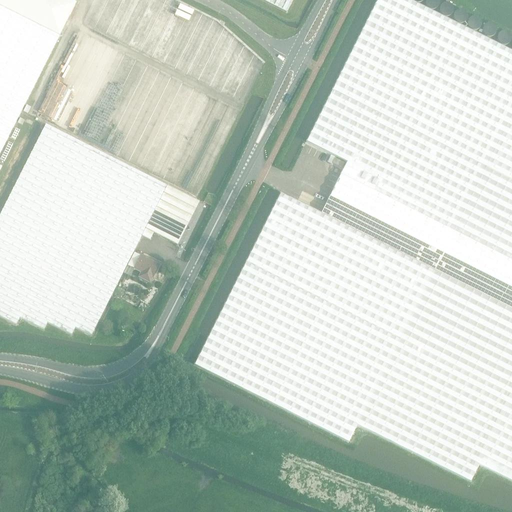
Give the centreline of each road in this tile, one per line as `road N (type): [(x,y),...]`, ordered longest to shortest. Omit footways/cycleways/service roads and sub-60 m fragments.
road 1 (tertiary): [(156,329),(255,148)]
road 2 (tertiary): [(0,367),(102,385),(131,373),(156,329)]
road 3 (tertiary): [(156,329),(123,360),(99,368),(0,356)]
